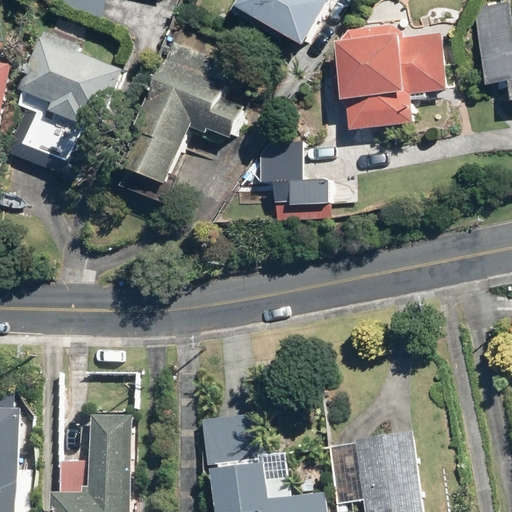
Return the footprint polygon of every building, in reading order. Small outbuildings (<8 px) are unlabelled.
[(115,0),(71,0),(71,3),(112,14),(115,0)] [(345,0),(246,0),(240,11),(255,21),(259,14),(316,49),(345,0)] [(511,0),(494,0),(476,5),(498,91),(511,87),(511,0)] [(352,52),(353,53),(353,63),(341,64),(342,105),(360,105),(361,131),(424,128),(423,102),(438,101),(438,96),(456,96),(454,36),(409,38),(409,37),(409,36),(409,35),(409,34),(408,33),(408,32),(407,31),(407,30),(406,29),(405,29),(405,28),(404,27),(403,27),(402,26),(401,26),(400,26),(399,25),(398,25),(397,25),(396,25),(395,25),(394,25),(393,26),(392,26),(391,26),(390,27),(389,27),(388,28),(388,29),(387,29),(386,30),(386,31),(385,32),(385,33),(384,34),(371,34),(370,34),(369,33),(368,32),(367,32),(366,31),(365,31),(363,31),(362,31),(361,31),(360,31),(358,31),(357,32),(356,32),(355,33),(354,34),(353,34),(352,35),(351,36),(351,37),(350,38),(350,39),(349,41),(349,42),(349,43),(349,44),(349,46),(349,47),(350,48),(350,49),(351,50),(351,51),(352,52)] [(89,47),(55,34),(32,92),(41,96),(18,155),(88,183),(131,73),(85,56),(89,47)] [(238,63),(175,41),(128,181),(176,198),(196,139),(237,152),(250,112),(224,103),(238,63)] [(0,127),(10,129),(18,65),(0,62),(0,127)] [(316,151),(267,148),(264,186),(280,187),(278,221),(337,225),(340,182),(314,180),(316,151)] [(0,511),(36,511),(40,467),(24,466),(28,408),(0,406),(0,511)] [(268,414),(208,421),(214,468),(274,461),(268,414)] [(140,511),(139,416),(99,417),(100,488),(94,488),(93,462),(65,462),(65,511),(140,511)] [(372,511),(434,511),(421,432),(362,441),(372,511)] [(273,463),(223,468),(227,511),(337,511),(335,491),(297,495),(295,481),(275,483),(273,463)]
